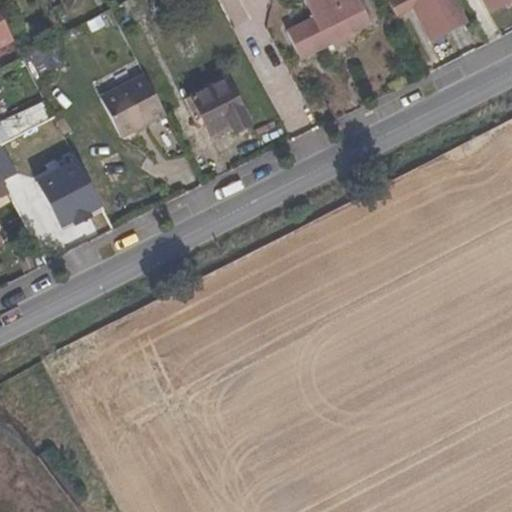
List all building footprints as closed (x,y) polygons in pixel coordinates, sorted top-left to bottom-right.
[(285,31),(300,60),(332,44),(335,49),(352,40),(350,36),(370,26),(357,0),(304,0),(304,1),(312,18),(285,31)] [(452,0),(408,0),(430,40),(464,22),(452,0)] [(511,0),(480,0),(487,13),(506,2),(509,7),(511,4),(511,0)] [(0,50),(12,44),(0,20),(0,50)] [(99,99),(121,140),(165,116),(144,76),(99,99)] [(250,126),(227,78),(184,99),(193,118),(199,115),(210,136),(229,127),(233,134),(250,126)] [(34,130),(49,160),(68,149),(53,120),(34,130)] [(50,162),(49,160),(34,130),(8,144),(22,171),(24,175),(50,162)] [(0,147),(0,155),(10,176),(22,171),(8,144),(0,147)] [(50,162),(24,175),(30,187),(55,174),(50,162)]
